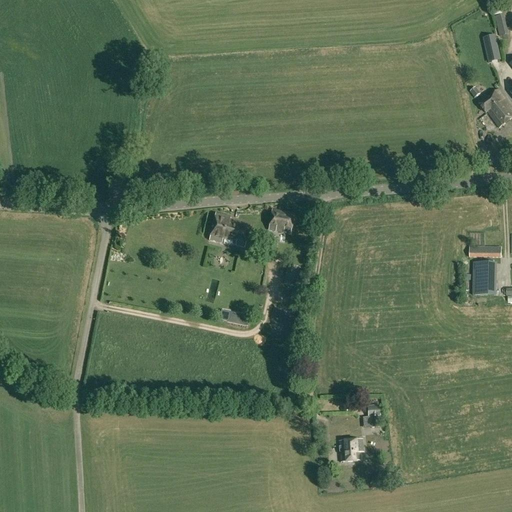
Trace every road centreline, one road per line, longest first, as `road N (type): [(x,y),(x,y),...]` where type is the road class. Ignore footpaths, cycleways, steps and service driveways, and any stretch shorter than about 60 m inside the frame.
road 1 (tertiary): [(108,211),(511,179)]
road 2 (unclassified): [(80,511),(75,398),(108,211)]
